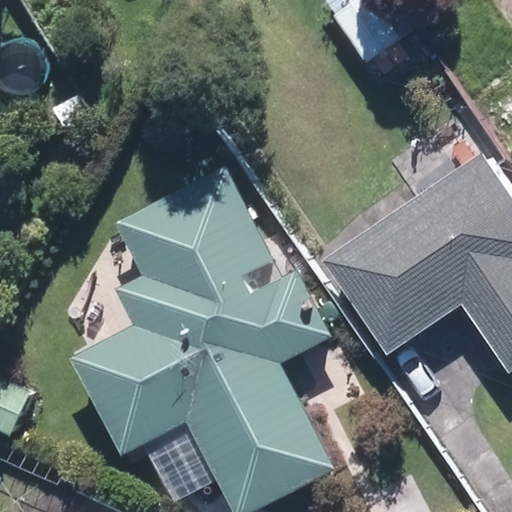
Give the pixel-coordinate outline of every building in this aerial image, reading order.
[(378,0),(322,0),(316,6),(388,100),(430,67),(378,0)] [(511,4),(497,15),(511,36),(511,4)] [(511,189),(455,116),(392,165),(406,182),(310,256),(390,359),(455,308),(508,376),(511,372),(511,189)] [(229,164),(116,231),(143,275),(112,293),(132,327),(69,365),(127,462),(179,430),(228,511),(268,511),(341,469),(282,368),(333,338),(229,164)] [(40,381),(7,367),(0,382),(0,433),(14,440),(40,381)]
